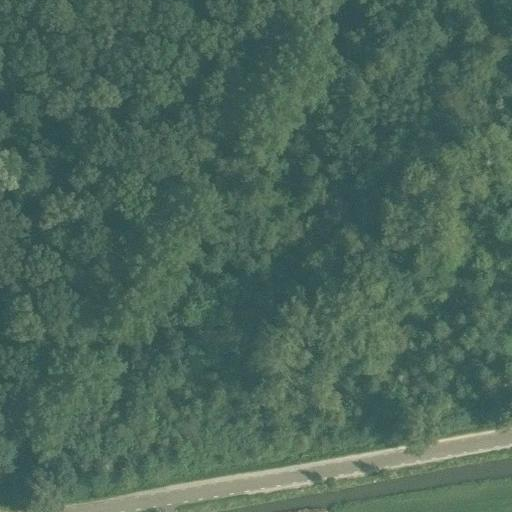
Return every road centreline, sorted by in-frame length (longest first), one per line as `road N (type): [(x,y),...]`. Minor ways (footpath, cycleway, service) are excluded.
road 1 (track): [(338,0),(0,476)]
road 2 (tertiary): [(91,511),(511,439)]
